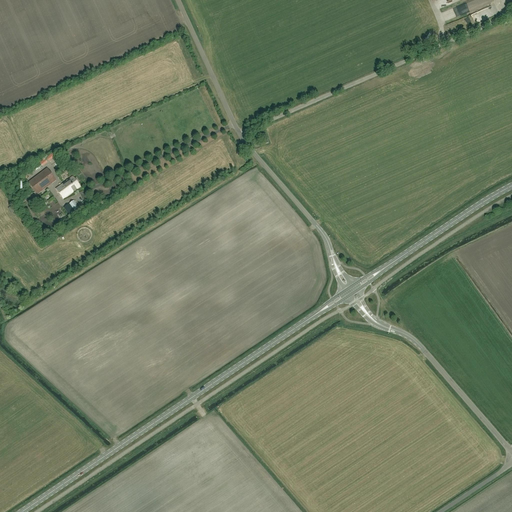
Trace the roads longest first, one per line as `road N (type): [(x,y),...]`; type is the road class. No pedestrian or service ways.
road 1 (secondary): [(315,314),(18,511)]
road 2 (unclassified): [(331,255),(239,134),(178,0)]
road 3 (unclassified): [(511,452),(413,340),(384,327)]
road 4 (secondary): [(511,186),(387,266)]
